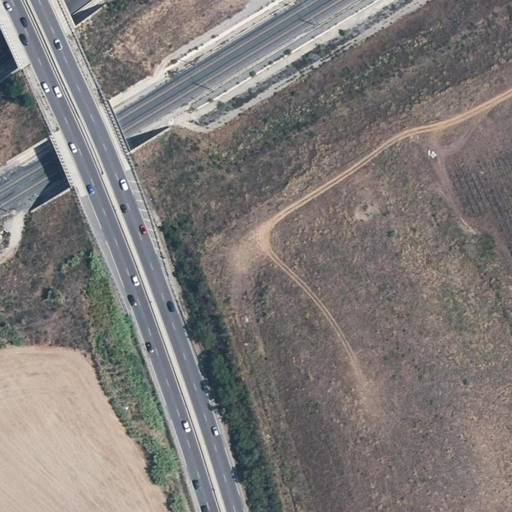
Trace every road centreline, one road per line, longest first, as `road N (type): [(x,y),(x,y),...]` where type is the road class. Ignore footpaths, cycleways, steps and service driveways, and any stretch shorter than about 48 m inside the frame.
road 1 (trunk): [(238,511),(154,269),(35,0)]
road 2 (trunk): [(10,0),(93,180),(212,511)]
